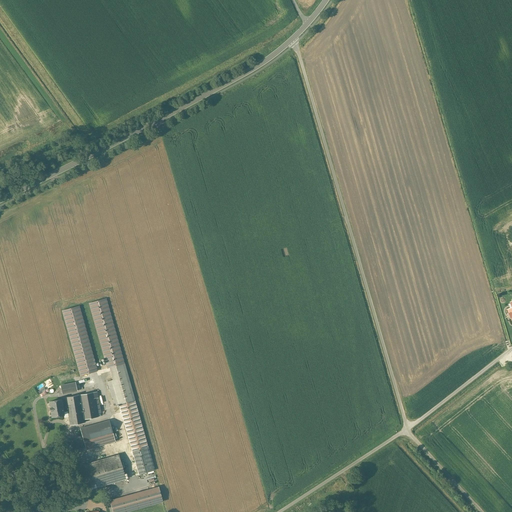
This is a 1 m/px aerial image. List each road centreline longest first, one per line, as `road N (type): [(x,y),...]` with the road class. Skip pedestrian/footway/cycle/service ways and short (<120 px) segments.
road 1 (unclassified): [(293,39),(403,429)]
road 2 (unclassified): [(0,200),(242,75),(293,39)]
road 3 (unclassified): [(403,429),(278,511)]
